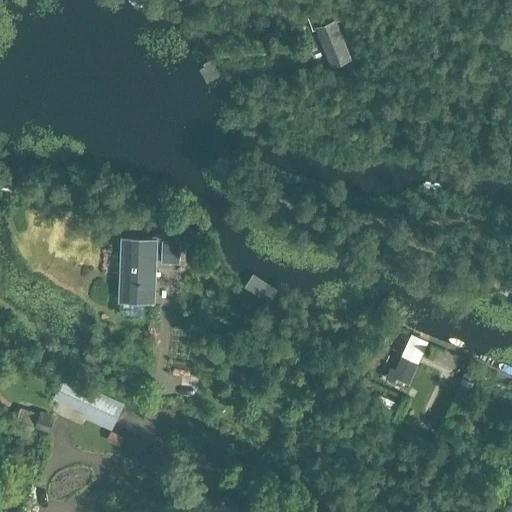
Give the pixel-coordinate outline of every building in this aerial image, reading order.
[(190,10),(193,0),(179,0),(178,6),(190,10)] [(354,57),(339,19),(342,18),(337,6),(310,17),(315,29),(318,28),(333,65),(354,57)] [(198,216),(191,210),(176,225),(183,232),(198,216)] [(179,260),(179,241),(124,238),(122,298),(153,299),(155,259),(179,260)] [(353,339),(324,333),(320,350),(350,356),(353,339)] [(421,363),(431,341),(415,333),(405,355),(413,359),(419,362),(421,363)] [(100,372),(105,363),(90,353),(84,362),(100,372)] [(391,364),(385,377),(394,381),(394,379),(404,383),(405,380),(409,382),(418,364),(419,362),(413,359),(405,355),(402,354),(396,367),(391,364)] [(113,429),(126,403),(66,375),(55,399),(85,412),(83,416),(113,429)] [(469,393),(470,392),(474,382),(463,378),(459,387),(458,389),(469,393)] [(383,409),(389,397),(382,393),(376,405),(383,409)] [(50,432),(56,415),(42,410),(36,427),(50,432)] [(120,446),(125,437),(112,430),(107,439),(120,446)]
